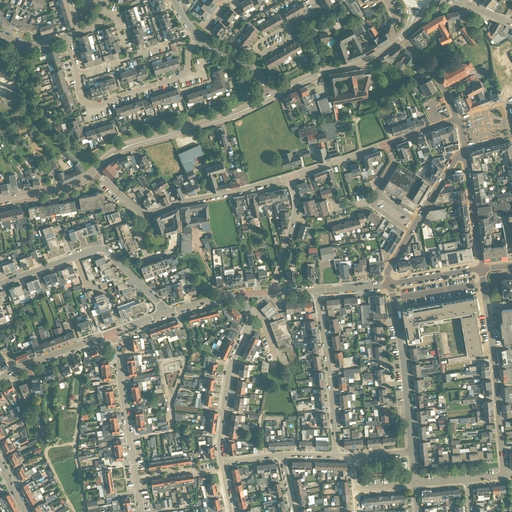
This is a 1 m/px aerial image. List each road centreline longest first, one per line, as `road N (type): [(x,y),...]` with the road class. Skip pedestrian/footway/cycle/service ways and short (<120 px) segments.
road 1 (residential): [(504,476),(481,268)]
road 2 (unclassified): [(166,312),(100,248),(0,284)]
road 3 (secondary): [(94,171),(123,148),(271,96)]
road 4 (residential): [(198,38),(183,75),(99,105),(81,100),(77,74)]
road 5 (residential): [(223,462),(232,361),(250,319),(243,293)]
road 6 (residential): [(411,451),(389,284)]
road 7 (residential): [(336,455),(315,290)]
road 8 (unclassified): [(140,212),(288,178)]
road 9 (secondary): [(271,96),(368,59),(406,30)]
road 10 (unclassified): [(0,378),(112,333)]
